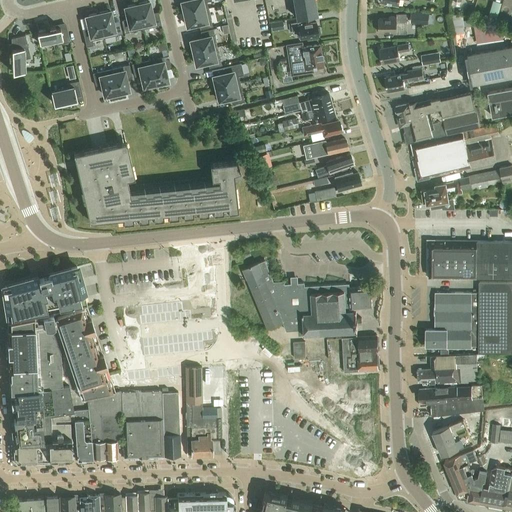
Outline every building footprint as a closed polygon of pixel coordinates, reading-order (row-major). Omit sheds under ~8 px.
[(206,1),(211,0),(210,0),(187,0),(181,2),(182,4),(181,4),(183,12),(184,12),(184,14),(208,8),(206,1)] [(292,0),(295,18),(317,14),(314,0),(292,0)] [(137,4),(142,29),(161,24),(158,12),(152,13),(149,2),(147,2),(146,1),(138,3),(139,4),(137,4)] [(124,33),(142,29),(137,4),(135,5),(135,4),(127,6),(127,7),(125,7),(127,19),(121,20),(124,33)] [(212,26),(208,8),(184,14),(184,15),(183,15),(185,24),(186,24),(187,26),(198,23),(200,29),(212,26)] [(98,14),(104,38),(122,33),(119,21),(113,22),(110,11),(108,11),(107,10),(99,12),(99,13),(98,14)] [(430,12),(411,11),(411,22),(429,23),(429,22),(434,22),(435,14),(430,14),(430,12)] [(92,40),(104,38),(98,14),(96,14),(96,13),(88,15),(88,16),(86,16),(88,28),(82,29),(86,46),(93,45),(92,40)] [(495,23),(497,16),(489,13),(487,20),(495,23)] [(389,18),(378,18),(378,23),(376,23),(376,30),(378,30),(378,32),(396,32),(396,25),(406,25),(406,18),(396,18),(396,16),(389,16),(389,18)] [(465,18),(454,18),(455,32),(465,32),(465,18)] [(282,20),(270,22),(271,31),(283,29),(282,20)] [(290,23),(292,31),(297,30),(299,38),(318,35),(316,21),(297,24),(297,22),(290,23)] [(65,22),(49,26),(50,29),(37,32),(39,44),(56,40),(57,44),(70,42),(65,22)] [(193,52),(217,47),(213,28),(200,31),(202,38),(190,40),(191,43),(190,43),(192,51),(193,51),(193,52)] [(12,72),(24,71),(24,59),(30,57),(25,35),(11,38),(11,53),(8,53),(9,59),(12,59),(12,72)] [(511,45),(505,47),(504,39),(471,45),(473,53),(467,54),(473,84),(511,76),(511,45)] [(290,75),(296,74),(312,71),(312,68),(323,66),(319,44),(302,47),(301,42),(286,45),(290,75)] [(398,52),(409,49),(408,43),(379,48),(382,63),(400,60),(398,52)] [(221,65),(217,47),(193,52),(193,54),(192,54),(194,63),(195,62),(196,65),(207,62),(209,68),(221,65)] [(441,60),(440,51),(421,54),(423,64),(441,60)] [(168,55),(156,58),(158,62),(151,64),(155,83),(157,83),(157,84),(165,82),(165,81),(167,81),(165,69),(171,68),(168,55)] [(150,59),(131,64),(134,76),(140,75),(143,86),(145,86),(146,87),(154,85),(154,84),(155,83),(151,64),(150,59)] [(240,82),(238,75),(243,74),(240,63),(223,67),(224,73),(213,76),(213,78),(212,78),(214,86),(215,86),(215,88),(240,82)] [(129,64),(111,68),(116,93),(118,92),(118,93),(126,91),(126,90),(128,90),(126,78),(132,77),(129,64)] [(412,66),(413,69),(407,70),(408,72),(384,77),(387,91),(405,87),(403,81),(423,77),(421,65),(412,66)] [(116,93),(111,68),(92,73),(95,85),(101,84),(104,95),(106,95),(107,96),(115,94),(114,93),(116,93)] [(67,103),(72,102),(72,99),(82,97),(79,80),(66,83),(67,88),(51,92),(53,103),(66,100),(67,103)] [(244,101),(240,82),(215,88),(216,89),(215,90),(217,98),(218,98),(218,100),(230,97),(231,104),(244,101)] [(492,116),(511,112),(511,87),(488,92),(492,116)] [(462,131),(480,127),(475,106),(471,91),(440,98),(440,97),(409,105),(409,102),(396,105),(396,106),(395,108),(396,112),(398,113),(399,116),(401,125),(403,124),(408,143),(410,142),(462,131)] [(301,113),(331,104),(330,99),(331,97),(330,95),(328,94),(328,92),(310,97),(311,99),(298,102),(296,96),(281,100),(284,111),(291,109),(300,107),(301,113)] [(332,107),(331,104),(301,113),(300,113),(301,119),(310,117),(311,120),(316,118),(317,119),(334,114),(334,113),(334,111),(334,109),(332,107)] [(284,130),(296,126),(294,119),(282,122),(284,130)] [(320,122),(305,126),(301,127),(303,135),(318,131),(317,131),(322,130),(323,136),(330,134),(340,131),(338,120),(320,124),(320,122)] [(462,131),(470,166),(471,166),(496,160),(490,134),(499,132),(497,123),(480,127),(462,131)] [(22,129),(21,129),(21,130),(22,133),(23,135),(26,140),(27,141),(29,141),(31,139),(33,137),(33,136),(32,134),(29,131),(25,130),(22,129)] [(418,178),(470,166),(462,131),(410,142),(418,178)] [(347,149),(344,138),(325,142),(322,140),(311,143),(312,150),(303,152),(304,159),(347,149)] [(81,188),(89,220),(116,217),(116,222),(237,209),(234,176),(241,175),(236,160),(209,163),(211,177),(128,186),(126,178),(134,176),(126,141),(73,153),(76,167),(81,189),(81,188)] [(255,155),(259,167),(271,164),(267,152),(255,155)] [(314,169),(317,177),(353,164),(349,153),(324,162),(325,165),(314,169)] [(305,166),(314,163),(313,157),(303,160),(305,166)] [(459,177),(459,178),(453,179),(453,181),(445,182),(436,183),(437,186),(421,189),(423,202),(428,201),(428,202),(430,202),(431,208),(442,206),(442,208),(454,208),(452,198),(448,199),(446,188),(454,187),(455,193),(462,192),(461,192),(511,180),(511,168),(511,164),(499,167),(499,169),(469,176),(468,175),(459,177)] [(356,172),(333,179),(337,190),(360,184),(356,172)] [(277,184),(274,173),(261,178),(265,188),(277,184)] [(315,199),(335,195),(333,187),(313,191),(315,199)] [(429,261),(429,276),(476,276),(476,277),(511,277),(511,240),(477,240),(427,240),(427,249),(429,255),(427,258),(429,261)] [(273,281),(264,259),(243,268),(268,327),(282,321),(286,330),(299,329),(299,334),(358,331),(357,324),(359,323),(358,319),(357,319),(357,310),(354,310),(354,308),(372,307),(371,295),(373,295),(372,285),(344,287),(343,283),(304,285),(304,282),(298,282),(297,276),(290,276),(291,283),(284,283),(284,280),(273,281)] [(7,320),(86,304),(85,301),(86,301),(77,267),(5,286),(7,304),(7,315),(7,320)] [(511,281),(478,281),(478,292),(438,292),(438,328),(470,328),(470,345),(478,345),(478,351),(511,351),(511,281)] [(86,397),(115,391),(86,305),(86,304),(7,320),(8,341),(6,341),(7,355),(8,355),(10,379),(9,379),(10,391),(13,391),(62,387),(59,337),(56,328),(60,327),(84,397),(86,397)] [(470,328),(438,328),(425,328),(425,345),(446,345),(446,347),(470,347),(470,345),(470,328)] [(342,355),(377,353),(377,350),(378,350),(377,335),(341,337),(342,355)] [(294,357),(306,357),(305,341),(293,341),(294,357)] [(377,353),(342,355),(343,371),(367,370),(369,369),(378,368),(377,353)] [(477,381),(477,366),(476,353),(432,356),(432,368),(418,369),(418,380),(427,380),(427,381),(437,381),(437,384),(444,383),(444,386),(471,385),(471,382),(477,381)] [(220,406),(216,407),(202,407),(201,366),(184,366),(185,401),(187,455),(188,455),(189,456),(210,456),(210,454),(212,454),(211,438),(221,438),(220,406)] [(431,401),(484,396),(485,382),(471,383),(471,385),(464,386),(419,389),(420,405),(431,404),(431,401)] [(50,417),(73,412),(74,412),(69,386),(62,387),(13,391),(10,391),(10,392),(14,428),(11,429),(13,443),(51,441),(50,417)] [(90,431),(93,457),(105,457),(105,458),(117,457),(116,442),(121,441),(120,415),(121,414),(120,390),(115,391),(86,397),(87,409),(90,431)] [(164,456),(162,392),(161,390),(121,391),(123,457),(164,456)] [(162,392),(164,456),(180,455),(178,391),(162,392)] [(431,401),(431,404),(431,416),(464,412),(483,409),(484,396),(431,401)] [(93,459),(93,457),(90,431),(87,409),(75,409),(75,413),(74,413),(74,420),(76,459),(81,459),(84,459),(93,459)] [(51,441),(13,443),(14,459),(17,461),(17,462),(71,460),(70,423),(55,424),(55,421),(72,420),(73,418),(73,412),(50,417),(51,441)] [(463,419),(432,432),(436,441),(435,441),(437,446),(438,445),(441,455),(473,442),(463,419)] [(500,424),(492,423),(490,441),(498,442),(500,427),(499,427),(500,424)] [(511,430),(500,429),(499,441),(511,442),(511,430)] [(478,477),(479,470),(472,468),(470,469),(467,463),(478,459),(476,455),(473,449),(444,461),(454,486),(476,477),(478,477)] [(480,465),(486,463),(482,454),(477,456),(480,465)] [(505,506),(511,507),(511,468),(511,467),(511,466),(495,464),(492,468),(488,485),(482,484),(479,501),(486,502),(485,505),(488,507),(501,509),(505,508),(505,506)] [(475,504),(479,501),(482,484),(485,471),(479,470),(478,477),(476,477),(454,486),(459,497),(464,498),(465,502),(475,504)] [(125,496),(125,511),(149,511),(149,492),(137,493),(137,495),(125,495),(125,496)] [(167,496),(167,511),(234,511),(235,501),(234,501),(234,500),(233,500),(233,498),(228,493),(225,493),(225,492),(177,493),(177,494),(176,494),(176,496),(167,496)] [(292,498),(282,496),(282,495),(277,494),(268,492),(263,511),(349,511),(344,510),(344,508),(324,504),(323,505),(313,503),(313,501),(293,497),(292,498)] [(104,496),(99,496),(99,511),(125,511),(125,496),(120,496),(120,493),(104,494),(104,496)] [(99,511),(99,496),(99,495),(88,495),(87,495),(81,495),(81,497),(79,497),(79,499),(79,511),(99,511)] [(46,511),(46,496),(17,498),(17,511),(46,511)] [(46,496),(46,511),(57,511),(57,497),(57,496),(49,496),(46,496)] [(74,496),(59,497),(60,511),(79,511),(79,499),(75,500),(74,496)] [(167,511),(167,496),(167,497),(167,496),(154,496),(154,511),(167,511)]
